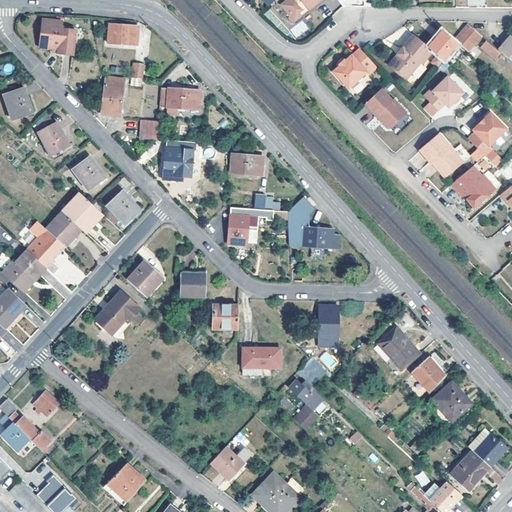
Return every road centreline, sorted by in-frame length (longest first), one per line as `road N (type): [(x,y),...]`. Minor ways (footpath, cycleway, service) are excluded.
road 1 (tertiary): [(140,7),(172,23),(398,274)]
road 2 (residential): [(490,257),(313,86),(308,59)]
road 3 (residential): [(166,205),(243,282),(262,289),(370,293),(398,274)]
road 4 (residential): [(232,511),(30,351)]
road 5 (residential): [(0,30),(166,205)]
road 6 (residential): [(308,59),(356,13),(511,14)]
road 7 (residential): [(30,351),(166,205)]
road 8 (tertiary): [(398,274),(511,400)]
